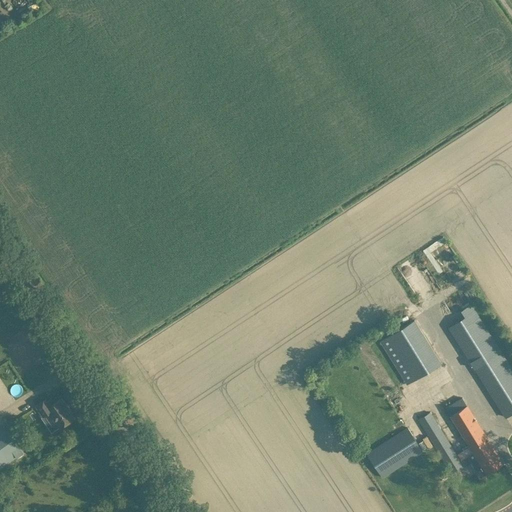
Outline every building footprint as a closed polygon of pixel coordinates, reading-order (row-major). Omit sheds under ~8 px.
[(431,252),(448,241),(444,235),(423,249),(439,273),(443,270),(431,252)] [(449,326),(505,417),(511,412),(511,367),(472,303),(461,310),(465,316),(449,326)] [(380,340),(407,383),(442,362),(415,319),(380,340)] [(456,401),(444,409),(469,448),(459,454),(466,465),(471,461),(476,469),(481,477),(503,463),(497,455),(493,448),(462,397),(456,401)] [(50,412),(60,427),(74,417),(62,399),(51,406),(46,398),(36,405),(43,416),(50,412)] [(431,411),(419,419),(452,473),(463,466),(464,466),(458,455),(431,411)] [(0,468),(30,448),(11,420),(9,421),(9,422),(0,427),(0,468)] [(367,452),(382,477),(424,452),(408,427),(367,452)] [(444,469),(440,472),(445,478),(448,476),(444,469)]
